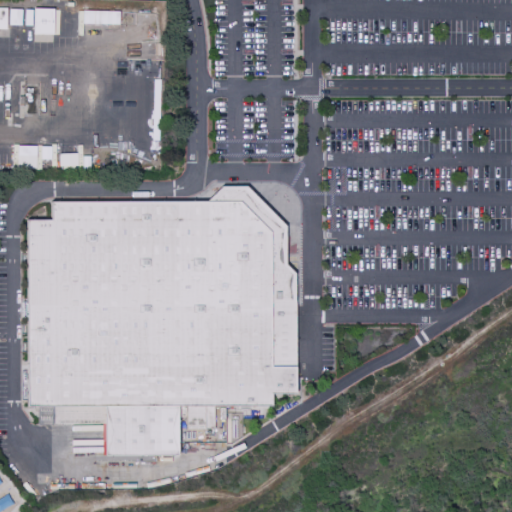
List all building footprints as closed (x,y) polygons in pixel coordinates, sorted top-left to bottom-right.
[(34,9),(54,10),(54,35),(33,35),(34,9)] [(10,10),(22,10),(22,27),(9,26),(10,10)] [(25,10),(33,10),(32,27),(24,26),(25,10)] [(83,11),(83,24),(120,25),(120,12),(83,11)] [(36,146),(15,146),(15,169),(39,170),(40,160),(36,160),(36,146)] [(48,147),(39,147),(39,159),(48,159),(48,147)] [(58,167),(76,166),(76,153),(58,154),(58,167)] [(28,221),(51,221),(52,203),(208,201),(222,188),(247,188),(284,225),(285,265),(294,274),(295,311),(296,378),(296,393),(270,393),(270,407),(213,407),(204,408),(186,407),(177,407),(177,419),(178,456),(103,457),(103,424),(103,407),(53,407),(28,407),(28,221)] [(53,407),(53,425),(103,424),(103,407),(53,407)] [(177,419),(186,419),(186,407),(177,407),(177,419)] [(186,407),(186,419),(186,430),(204,430),(204,429),(204,408),(186,407)] [(204,408),(213,407),(214,411),(214,415),(214,429),(211,429),(204,429),(204,408)]
